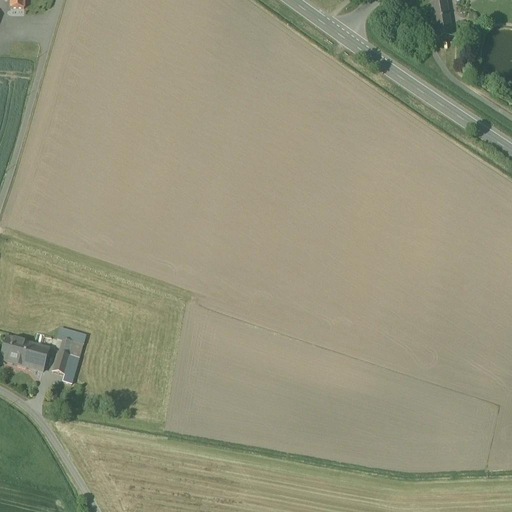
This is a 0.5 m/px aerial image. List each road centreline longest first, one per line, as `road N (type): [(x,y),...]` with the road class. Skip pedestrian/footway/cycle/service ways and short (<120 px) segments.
road 1 (unclassified): [(0,200),(59,0)]
road 2 (secondary): [(511,153),(343,39)]
road 3 (unclassified): [(390,0),(452,81),(511,119)]
road 4 (unclassified): [(0,393),(42,428),(93,511)]
